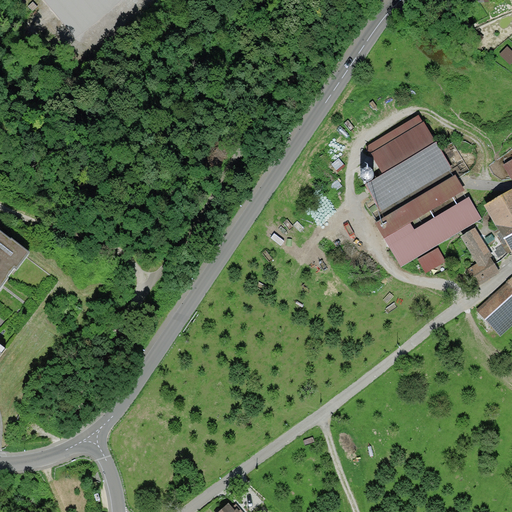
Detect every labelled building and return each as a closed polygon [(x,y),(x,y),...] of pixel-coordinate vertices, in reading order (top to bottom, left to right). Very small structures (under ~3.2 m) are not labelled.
[(478,45),(484,37),(464,23),(459,31),(478,45)] [(511,51),(507,47),(500,56),(509,64),(511,60),(511,51)] [(367,184),(386,215),(454,173),(422,123),(371,154),(383,174),(367,184)] [(511,158),(503,165),(511,179),(511,158)] [(371,180),(372,178),(372,176),(372,174),(372,172),(370,170),(368,169),(366,169),(364,169),(362,170),(361,172),(360,174),(360,176),(360,178),(361,180),(363,181),(365,182),(367,182),(369,181),(371,180)] [(464,191),(454,173),(386,215),(373,223),(384,240),(464,191)] [(511,190),(485,206),(511,252),(511,190)] [(493,257),(475,229),(462,237),(479,264),(468,271),(477,285),(499,271),(490,258),(493,257)] [(31,255),(0,232),(0,291),(16,270),(18,272),(31,255)] [(511,280),(477,312),(500,337),(511,326),(511,280)]
